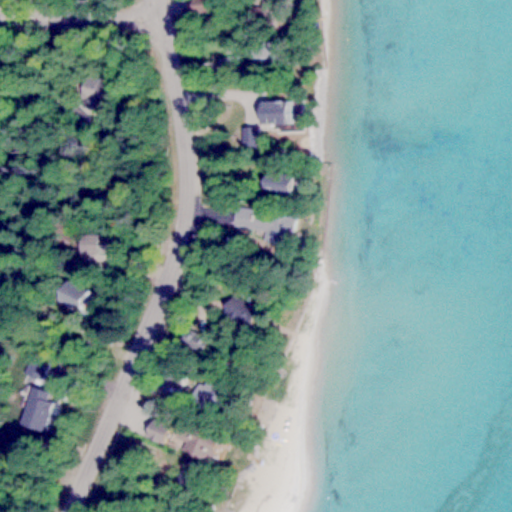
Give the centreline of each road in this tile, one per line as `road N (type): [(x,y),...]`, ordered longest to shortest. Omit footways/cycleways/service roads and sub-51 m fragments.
road 1 (residential): [(67,511),(158,300),(183,207),(181,148),(152,0)]
road 2 (residential): [(0,17),(155,20)]
